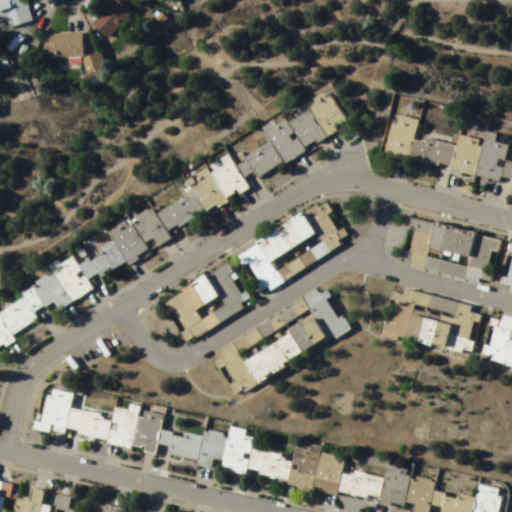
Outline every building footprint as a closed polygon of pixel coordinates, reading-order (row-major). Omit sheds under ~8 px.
[(0,0),(0,21),(5,20),(8,29),(33,22),(25,0),(0,0)] [(107,39),(131,15),(115,0),(91,24),(107,39)] [(45,35),(46,59),(82,59),(82,34),(45,35)] [(83,61),(90,79),(106,72),(99,54),(83,61)] [(0,346),(37,323),(34,310),(55,306),(57,307),(248,190),(245,178),(253,173),(257,179),(347,124),(328,93),(317,96),(264,128),(267,144),(234,165),(228,155),(187,180),(190,193),(166,208),(139,214),(109,232),(111,244),(82,262),(77,263),(74,259),(53,264),(49,266),(52,277),(0,308),(0,346)] [(511,163),(504,162),(508,146),(494,143),(496,135),(488,134),(482,142),(460,137),(454,146),(414,138),(418,120),(397,116),(392,123),(384,156),(404,161),(409,161),(508,183),(511,185),(511,163)] [(162,299),(186,341),(351,244),(327,203),(162,299)] [(489,286),(499,239),(412,220),(402,266),(489,286)] [(511,293),(511,245),(509,245),(498,290),(511,293)] [(403,291),(402,294),(391,291),(382,336),(472,356),(482,308),(403,291)] [(213,353),(238,395),(351,329),(343,316),(338,319),(327,300),(330,298),(327,292),(320,296),(318,292),(213,353)] [(511,368),(511,320),(492,316),(482,362),(511,368)] [(39,430),(156,454),(156,457),(429,511),(498,511),(501,502),(500,491),(479,487),(476,501),(435,493),(434,480),(388,471),(386,480),(344,472),(343,456),(305,449),(302,449),(296,448),(294,459),(254,451),(253,436),(231,431),(161,436),(165,416),(130,409),(130,411),(115,409),(113,419),(73,411),(72,394),(69,394),(46,396),(39,430)] [(17,498),(14,511),(40,511),(45,492),(32,489),(30,501),(17,498)] [(75,511),(69,511),(71,499),(57,496),(53,511),(75,511)]
